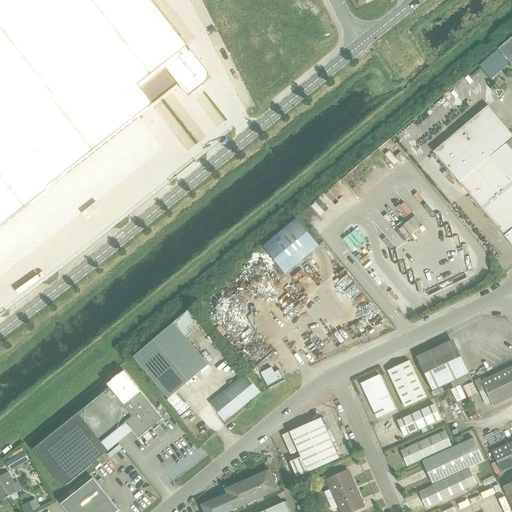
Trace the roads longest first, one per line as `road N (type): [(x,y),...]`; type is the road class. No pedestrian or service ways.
road 1 (unclassified): [(0,333),(363,42)]
road 2 (unclassified): [(164,511),(334,374)]
road 3 (unclassified): [(334,374),(506,293)]
road 4 (unclassified): [(395,507),(334,374)]
